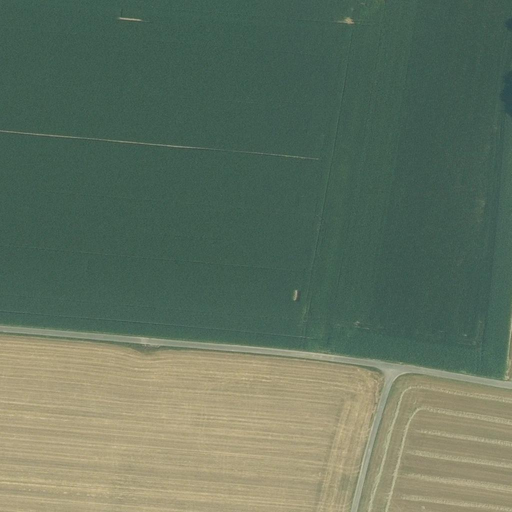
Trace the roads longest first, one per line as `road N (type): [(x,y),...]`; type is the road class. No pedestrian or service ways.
road 1 (track): [(396,367),(0,328)]
road 2 (track): [(355,511),(396,367)]
